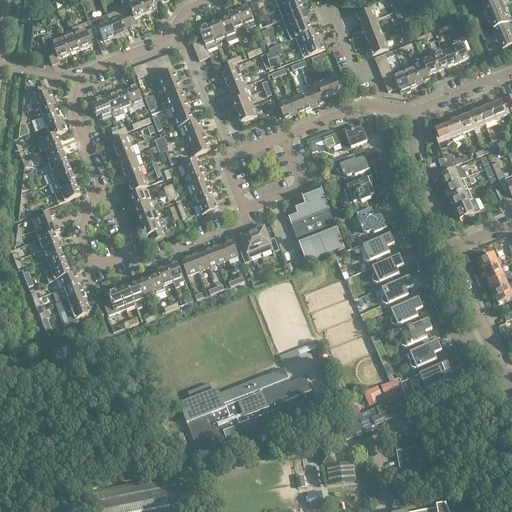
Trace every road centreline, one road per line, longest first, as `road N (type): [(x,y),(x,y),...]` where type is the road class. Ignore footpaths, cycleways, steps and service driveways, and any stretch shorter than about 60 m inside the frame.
road 1 (residential): [(482,330),(455,342),(389,189),(381,106)]
road 2 (residential): [(98,197),(76,114),(79,83),(175,33)]
road 3 (residential): [(448,251),(416,177),(411,110)]
road 4 (residential): [(130,251),(140,263),(246,221),(243,209)]
road 5 (residential): [(233,156),(175,33)]
road 6 (residential): [(381,106),(373,73),(349,59),(330,3)]
